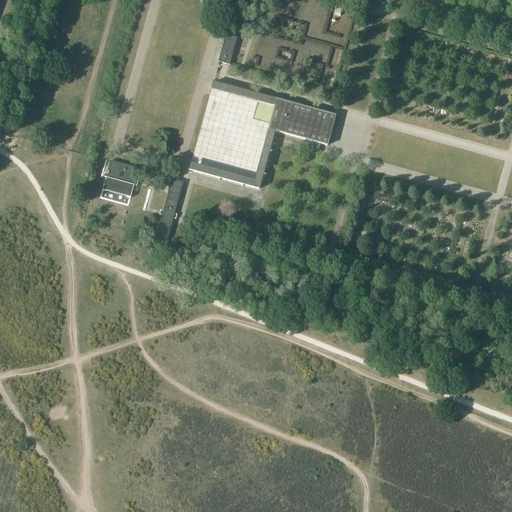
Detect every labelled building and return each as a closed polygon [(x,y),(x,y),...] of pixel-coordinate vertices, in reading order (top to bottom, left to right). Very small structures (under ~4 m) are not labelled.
[(226,35),(219,62),(229,65),(237,38),(226,35)] [(214,85),(211,84),(209,91),(274,109),(280,110),(282,104),(214,85)] [(275,129),(274,134),(326,149),(327,142),(324,141),(329,125),(332,125),(334,119),(282,104),(280,110),(274,109),(269,127),(275,129)] [(254,183),(190,165),(188,171),(258,190),(274,134),(275,129),(269,127),(254,183)] [(110,161),(102,190),(109,192),(130,198),(132,193),(138,169),(110,161)] [(172,179),(178,181),(181,169),(175,167),(172,179)] [(162,213),(155,235),(169,239),(185,183),(178,181),(172,179),(162,213)]
